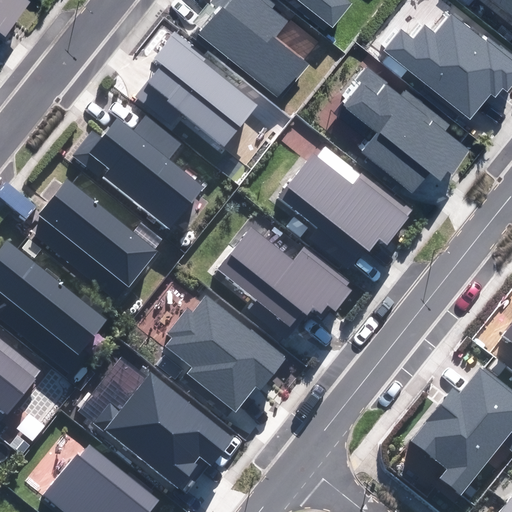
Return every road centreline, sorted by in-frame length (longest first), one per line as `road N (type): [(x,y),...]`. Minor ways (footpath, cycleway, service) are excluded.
road 1 (residential): [(302,472),(511,209)]
road 2 (residential): [(0,143),(113,0)]
